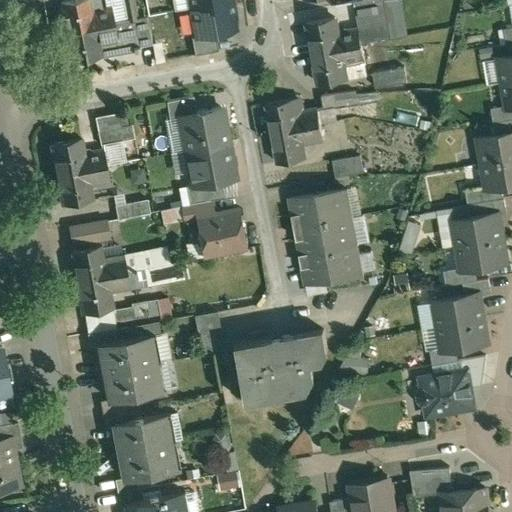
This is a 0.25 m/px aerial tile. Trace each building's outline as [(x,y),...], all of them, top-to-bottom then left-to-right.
[(90,0),(64,0),(62,0),(68,30),(89,26),(96,25),(93,9),(90,0)] [(135,0),(124,0),(128,18),(136,17),(138,17),(135,0)] [(234,0),(225,0),(193,6),(198,35),(198,36),(217,32),(239,28),(235,6),(236,6),(234,0)] [(113,5),(93,9),(96,25),(116,21),(113,5)] [(153,43),(148,15),(138,17),(136,17),(141,45),(153,43)] [(68,30),(67,30),(73,61),(102,55),(102,52),(109,50),(110,55),(142,49),(141,45),(136,17),(128,18),(116,21),(96,25),(89,26),(68,30)] [(336,17),(309,22),(315,52),(342,47),(339,31),(336,17)] [(389,24),(379,26),(381,38),(391,36),(389,24)] [(359,27),(339,31),(342,47),(362,43),(359,27)] [(217,32),(198,36),(198,35),(193,36),(196,54),(220,49),(217,32)] [(315,52),(314,52),(319,82),(348,77),(345,63),(366,59),(363,43),(362,43),(342,47),(315,52)] [(511,53),(509,54),(500,56),(504,82),(511,80),(511,53)] [(406,67),(374,72),(377,87),(409,82),(406,67)] [(356,91),(323,95),(324,108),(357,105),(356,91)] [(195,95),(168,100),(171,117),(182,115),(182,114),(197,111),(195,95)] [(296,97),(268,102),(274,132),(321,123),(318,107),(305,109),(303,100),(296,101),(296,97)] [(508,104),(492,107),(495,122),(511,118),(511,106),(508,107),(508,104)] [(197,111),(182,114),(182,115),(188,149),(229,141),(223,106),(197,111)] [(511,118),(495,122),(497,134),(511,130),(511,118)] [(321,123),(274,132),(279,161),(307,156),(304,142),(324,138),(321,123)] [(511,130),(497,134),(479,137),(484,162),(511,157),(511,130)] [(81,138),(54,143),(60,172),(87,167),(84,151),(81,138)] [(229,141),(188,149),(194,183),(195,184),(222,179),(236,176),(229,141)] [(105,147),(84,151),(87,167),(108,164),(105,147)] [(362,154),(335,159),(338,176),(365,171),(362,154)] [(511,157),(484,162),(487,185),(488,188),(502,185),(511,183),(511,157)] [(108,164),(87,167),(90,182),(110,179),(108,164)] [(87,167),(60,172),(65,201),(92,196),(90,182),(87,167)] [(236,176),(222,179),(226,196),(240,194),(236,176)] [(226,196),(222,179),(195,184),(194,183),(187,185),(191,203),(226,196)] [(502,185),(488,188),(487,185),(466,189),(469,203),(470,203),(504,197),(502,185)] [(349,187),(291,197),(291,199),(292,199),(295,214),(294,214),(296,226),(351,216),(346,189),(350,188),(349,187)] [(504,197),(470,203),(472,215),(499,210),(500,213),(508,212),(505,197),(504,197)] [(149,198),(116,204),(119,217),(151,211),(149,198)] [(191,203),(184,205),(187,219),(198,217),(198,215),(216,212),(213,199),(191,203)] [(216,212),(198,215),(198,217),(201,233),(198,237),(199,242),(204,245),(206,255),(249,247),(242,207),(216,212)] [(472,215),(454,218),(458,244),(504,236),(500,213),(499,210),(472,215)] [(119,217),(72,225),(75,242),(109,236),(106,220),(151,212),(151,211),(119,217)] [(351,216),(296,226),(298,238),(299,238),(303,254),(356,244),(351,216)] [(409,253),(416,224),(404,221),(396,250),(409,253)] [(504,236),(458,244),(462,267),(463,270),(477,267),(508,262),(504,236)] [(102,244),(73,249),(78,279),(107,273),(104,258),(102,244)] [(303,254),(301,254),(304,267),(305,267),(308,282),(307,282),(307,284),(366,272),(366,271),(362,272),(356,244),(303,254)] [(157,247),(125,254),(128,270),(159,264),(157,247)] [(125,254),(104,258),(107,273),(128,270),(125,254)] [(462,267),(445,270),(447,284),(464,281),(479,279),(477,267),(463,270),(462,267)] [(107,273),(78,279),(84,309),(113,304),(110,290),(131,286),(128,270),(107,273)] [(479,279),(464,281),(466,293),(480,291),(480,294),(492,292),(490,277),(479,279)] [(466,293),(435,299),(439,324),(484,316),(480,294),(480,291),(466,293)] [(158,298),(133,302),(133,305),(112,309),(113,309),(115,322),(161,313),(158,298)] [(109,309),(94,312),(89,313),(92,331),(116,327),(115,322),(113,309),(109,310),(109,309)] [(219,310),(195,314),(203,352),(226,348),(219,310)] [(484,316),(439,324),(443,347),(444,350),(457,348),(489,342),(484,316)] [(92,331),(89,332),(91,345),(101,343),(119,340),(116,327),(92,331)] [(325,328),(234,344),(244,399),(260,397),(259,391),(276,388),(277,393),(296,390),(295,385),(312,381),(316,374),(313,355),(327,353),(329,349),(325,328)] [(119,340),(101,343),(104,356),(110,355),(112,367),(105,368),(106,370),(155,361),(162,360),(162,358),(155,360),(151,336),(157,335),(156,333),(119,340)] [(443,347),(431,349),(434,364),(459,359),(457,348),(444,350),(443,347)] [(1,350),(0,349),(0,395),(10,394),(1,350)] [(487,354),(464,359),(466,370),(467,370),(470,386),(483,384),(487,354)] [(155,361),(106,370),(111,398),(125,395),(160,389),(155,361)] [(466,370),(424,378),(425,386),(422,389),(421,393),(421,398),(425,402),(428,403),(430,412),(435,411),(437,413),(440,414),(444,412),(445,409),(469,405),(473,400),(470,386),(467,370),(466,370)] [(111,398),(101,399),(103,412),(127,407),(125,395),(111,398)] [(127,407),(103,412),(106,424),(115,422),(115,421),(129,418),(127,407)] [(129,418),(115,421),(115,422),(118,435),(124,434),(126,446),(120,447),(120,449),(175,439),(175,437),(169,438),(164,415),(171,414),(171,411),(129,418)] [(18,420),(0,423),(0,436),(11,434),(13,447),(23,445),(18,420)] [(0,436),(0,489),(21,485),(13,447),(11,434),(0,436)] [(175,439),(120,449),(121,450),(127,449),(129,460),(123,461),(125,476),(126,477),(140,475),(181,467),(181,465),(175,467),(170,441),(176,440),(175,439)] [(233,486),(231,472),(212,476),(214,489),(233,486)] [(140,475),(126,477),(125,476),(116,477),(119,490),(142,486),(140,475)] [(394,511),(388,476),(350,482),(353,497),(355,511),(394,511)] [(142,486),(119,490),(121,503),(130,501),(130,500),(144,497),(142,486)] [(442,491),(443,511),(488,511),(486,488),(442,491)] [(144,497),(130,500),(130,501),(132,511),(184,511),(181,492),(186,491),(186,490),(144,497)] [(332,511),(355,511),(353,497),(330,501),(332,511)] [(318,511),(316,501),(278,508),(278,511),(318,511)]
